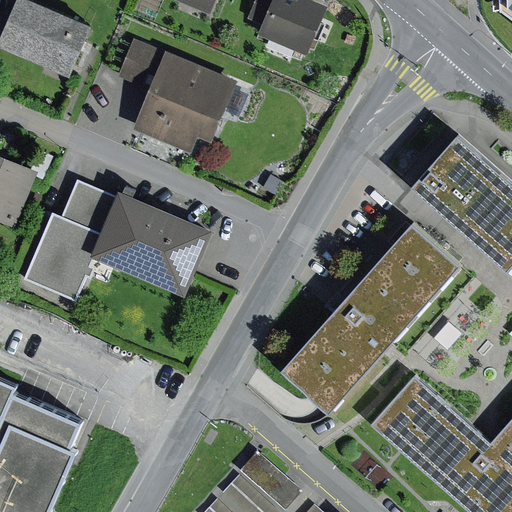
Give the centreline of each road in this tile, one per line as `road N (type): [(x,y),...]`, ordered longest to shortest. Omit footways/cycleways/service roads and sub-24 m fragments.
road 1 (residential): [(297,238),(0,110)]
road 2 (tertiary): [(297,238),(140,511)]
road 3 (tertiary): [(446,35),(361,131),(297,238)]
